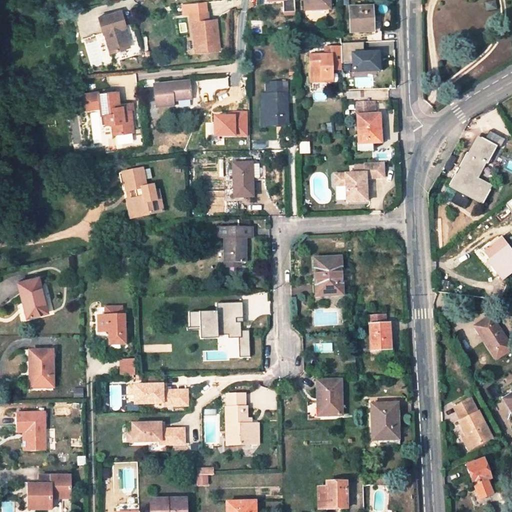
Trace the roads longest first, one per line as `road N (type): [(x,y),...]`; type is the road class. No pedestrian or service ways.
road 1 (residential): [(282,379),(278,226),(416,222)]
road 2 (unclassified): [(432,511),(416,222)]
road 3 (unclassified): [(428,137),(408,102),(405,0)]
